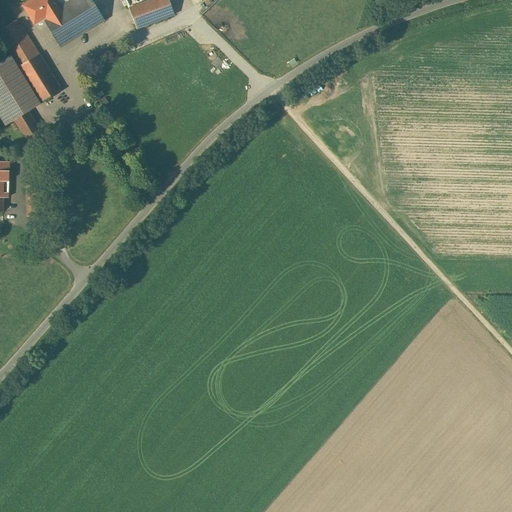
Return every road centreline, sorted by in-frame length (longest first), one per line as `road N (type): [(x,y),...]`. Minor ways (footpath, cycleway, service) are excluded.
road 1 (unclassified): [(0,377),(221,134),(349,41),(454,0)]
road 2 (track): [(272,93),(511,352)]
